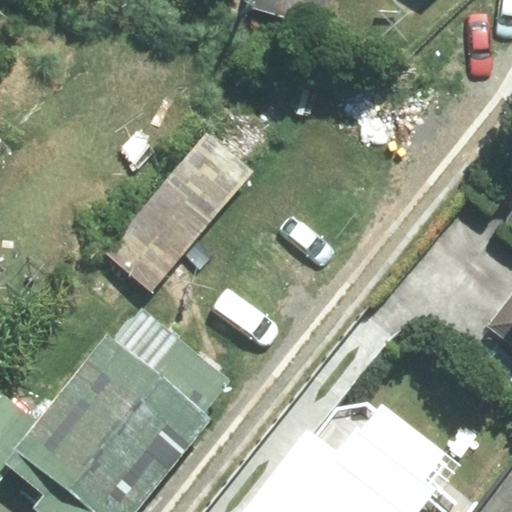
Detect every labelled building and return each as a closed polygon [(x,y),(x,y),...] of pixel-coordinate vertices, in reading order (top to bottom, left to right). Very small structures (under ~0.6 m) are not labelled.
[(326,0),(251,0),(251,4),(321,23),(326,0)] [(106,260),(150,295),(247,175),(203,140),(106,260)] [(511,296),(486,331),(511,350),(511,296)] [(34,427),(3,402),(0,405),(0,472),(4,467),(41,497),(32,509),(35,511),(138,511),(210,423),(201,416),(227,384),(137,313),(111,346),(104,340),(34,427)] [(313,445),(303,437),(245,511),(419,511),(438,489),(353,424),(326,428),(313,445)]
